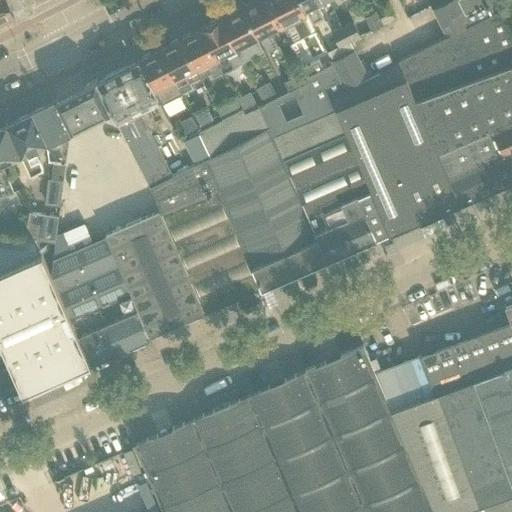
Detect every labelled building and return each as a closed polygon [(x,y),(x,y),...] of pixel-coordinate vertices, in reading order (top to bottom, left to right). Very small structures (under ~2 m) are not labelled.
[(0,0),(0,21),(15,14),(7,0),(0,0)] [(266,0),(252,0),(241,6),(250,24),(257,37),(260,36),(267,48),(277,43),(282,52),(290,48),(288,43),(282,33),(266,0)] [(300,0),(266,0),(288,43),(310,32),(303,18),(305,17),(304,15),(307,13),(300,0)] [(300,0),(307,13),(312,23),(323,18),(316,4),(324,0),(300,0)] [(451,0),(432,10),(438,22),(462,9),(456,0),(451,0)] [(456,0),(462,9),(469,24),(495,11),(489,0),(488,0),(456,0)] [(495,11),(511,1),(511,0),(489,0),(495,11)] [(511,1),(495,11),(469,24),(445,37),(399,60),(414,97),(511,63),(511,45),(511,44),(511,1)] [(237,8),(219,17),(235,48),(236,48),(242,61),(253,55),(253,54),(263,49),(257,37),(250,24),(241,6),(237,8)] [(376,9),(363,15),(370,30),(383,23),(376,9)] [(438,22),(445,37),(469,24),(462,9),(438,22)] [(219,17),(200,26),(223,71),(242,61),(236,48),(235,48),(219,17)] [(353,20),(341,26),(343,29),(349,41),(361,35),(355,23),(353,20)] [(200,26),(179,37),(196,68),(200,76),(201,77),(209,73),(210,72),(211,72),(213,76),(223,71),(200,26)] [(341,26),(332,31),(333,34),(339,46),(349,41),(343,29),(341,26)] [(179,37),(158,48),(181,92),(192,87),(189,82),(200,76),(196,68),(179,37)] [(158,48),(137,58),(152,86),(154,90),(156,93),(157,95),(161,103),(161,104),(182,94),(181,92),(158,48)] [(345,87),(367,76),(354,49),(332,60),(345,87)] [(137,63),(120,71),(140,112),(156,104),(153,97),(157,95),(156,93),(154,90),(152,86),(137,58),(135,59),(137,63)] [(319,59),(302,68),(303,71),(306,76),(323,68),(319,59)] [(345,87),(328,95),(333,104),(334,108),(352,147),(352,148),(353,151),(370,191),(388,231),(389,230),(389,232),(458,203),(459,202),(446,171),(440,158),(439,156),(440,156),(414,97),(410,87),(406,77),(402,70),(399,60),(367,76),(345,87)] [(511,63),(414,97),(440,156),(511,124),(511,63)] [(149,187),(150,187),(172,176),(172,175),(141,113),(140,112),(120,71),(98,82),(96,79),(95,79),(149,187)] [(303,71),(289,78),(294,87),(308,80),(306,76),(303,71)] [(94,80),(83,86),(56,101),(71,132),(110,111),(94,80)] [(269,82),(256,88),(261,99),(274,92),(269,82)] [(237,98),(241,107),(242,109),(243,109),(256,102),(251,93),(250,91),(237,98)] [(237,98),(224,105),(228,113),(241,107),(237,98)] [(55,101),(29,112),(44,143),(44,144),(47,143),(47,144),(69,134),(69,133),(55,101)] [(326,260),(272,134),(269,127),(259,105),(244,112),(242,109),(199,130),(212,155),(204,159),(260,288),(326,260)] [(206,108),(193,115),(198,127),(212,120),(206,108)] [(272,134),(326,260),(376,238),(375,236),(388,231),(370,191),(353,151),(352,148),(352,147),(334,108),(272,134)] [(29,112),(5,122),(20,156),(21,155),(30,175),(43,169),(34,149),(44,144),(44,143),(29,112)] [(193,115),(180,121),(186,133),(198,127),(193,115)] [(0,197),(13,192),(1,164),(10,160),(20,156),(5,122),(0,124),(0,197)] [(511,124),(440,156),(439,156),(440,158),(446,171),(459,202),(511,179),(511,124)] [(150,187),(159,209),(203,313),(205,312),(204,310),(258,286),(259,289),(260,288),(204,159),(172,175),(172,176),(150,187)] [(53,163),(51,179),(62,180),(65,165),(53,163)] [(148,337),(203,313),(159,209),(105,233),(105,235),(103,236),(148,337)] [(29,211),(25,238),(37,239),(55,242),(59,216),(29,211)] [(22,391),(90,362),(51,271),(37,239),(0,234),(0,346),(0,347),(2,346),(22,391)] [(90,362),(148,337),(103,236),(53,257),(51,271),(90,362)] [(510,321),(375,372),(390,408),(433,393),(511,363),(511,300),(503,304),(510,321)] [(435,511),(390,408),(375,372),(363,344),(134,443),(163,511),(435,511)] [(511,363),(433,393),(390,408),(435,511),(457,511),(479,504),(511,491),(511,363)] [(511,511),(511,491),(479,504),(457,511),(511,511)]
